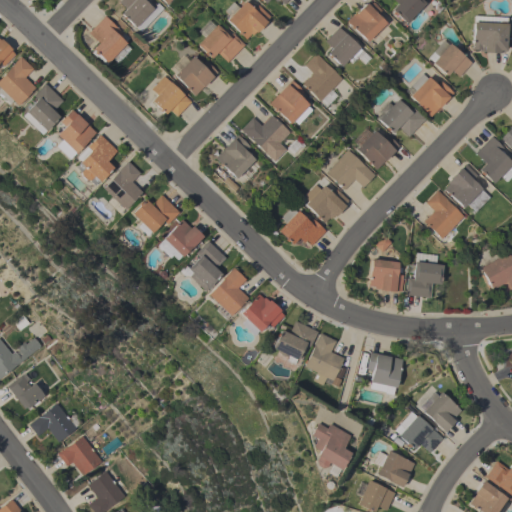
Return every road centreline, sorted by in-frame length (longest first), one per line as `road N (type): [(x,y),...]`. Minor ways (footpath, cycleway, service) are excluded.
road 1 (residential): [(0,3),(278,273),(363,320),(458,334)]
road 2 (residential): [(314,296),(356,237),(492,96)]
road 3 (residential): [(168,167),(323,0)]
